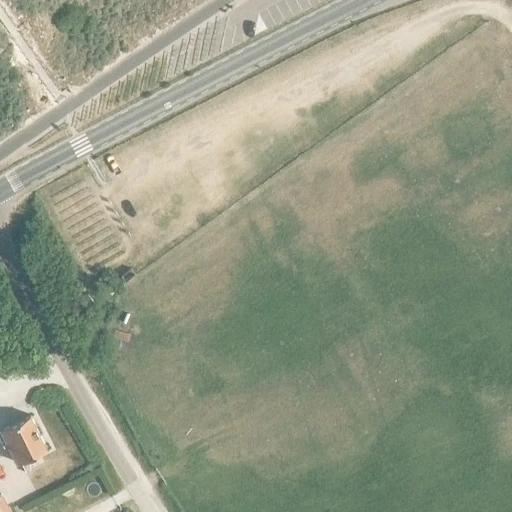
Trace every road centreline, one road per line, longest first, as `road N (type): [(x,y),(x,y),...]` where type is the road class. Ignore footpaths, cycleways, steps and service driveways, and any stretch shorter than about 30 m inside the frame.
road 1 (secondary): [(0,191),(380,0)]
road 2 (unclassified): [(154,511),(0,241)]
